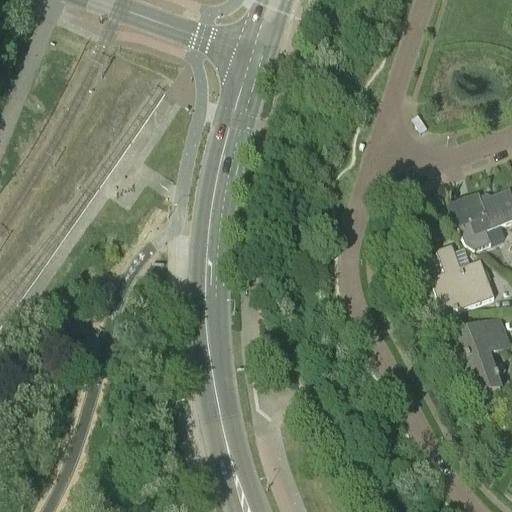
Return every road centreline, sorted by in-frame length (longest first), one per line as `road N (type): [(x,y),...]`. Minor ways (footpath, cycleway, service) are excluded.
road 1 (secondary): [(246,511),(215,391),(210,281),(219,184),(255,54)]
road 2 (residential): [(379,146),(348,256),(352,297),(416,425),(472,511)]
road 3 (tertiary): [(255,54),(96,0)]
road 4 (residential): [(379,146),(425,0)]
road 5 (residential): [(379,146),(435,160),(511,139)]
